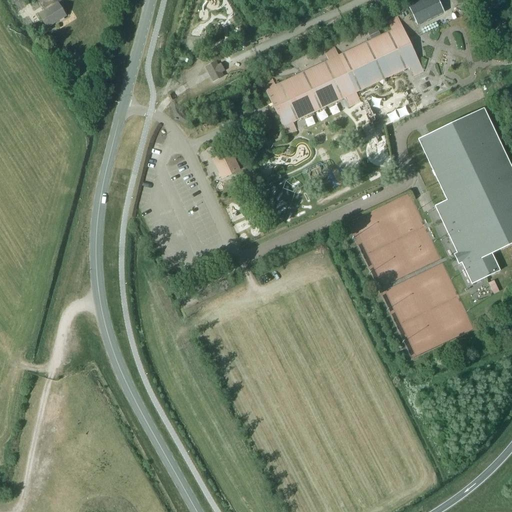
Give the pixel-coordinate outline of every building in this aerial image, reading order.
[(61,1),(60,0),(37,0),(43,10),(38,13),(47,28),(66,16),(57,3),(61,1)] [(437,0),(429,0),(409,9),(418,28),(445,16),(437,0)] [(338,55),(334,46),(328,49),(354,104),(360,101),(356,92),(409,67),(413,76),(423,72),(397,16),(387,21),(391,30),(338,55)] [(354,104),(328,49),(324,51),(328,60),(275,85),(271,76),(261,81),(287,136),(297,131),(292,122),(346,97),(350,106),(354,104)] [(215,62),(206,67),(208,71),(211,77),(214,81),(223,76),(220,72),(217,66),(215,62)] [(312,113),(315,122),(330,116),(327,108),(312,113)] [(435,206),(472,284),(500,271),(492,254),(511,243),(511,168),(483,108),(418,139),(446,200),(435,206)] [(402,111),(385,117),(386,123),(404,117),(402,111)] [(231,151),(213,160),(221,178),(240,169),(231,151)] [(311,178),(323,172),(320,165),(308,171),(311,178)]
